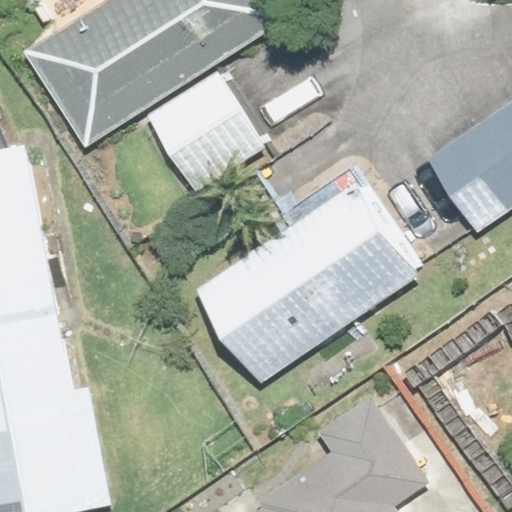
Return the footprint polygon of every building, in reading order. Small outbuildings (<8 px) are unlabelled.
[(224,74),(313,16),(302,0),(118,0),(38,53),(103,153),(160,116),(224,74)] [(511,103),(432,159),(485,236),(511,217),(511,103)] [(0,511),(96,511),(126,507),(103,390),(80,394),(32,147),(0,153),(0,511)] [(433,273),(374,185),(215,292),(275,380),(433,273)] [(446,482),(388,398),(334,434),(345,451),(274,499),(280,508),(273,511),(404,511),(446,482)]
